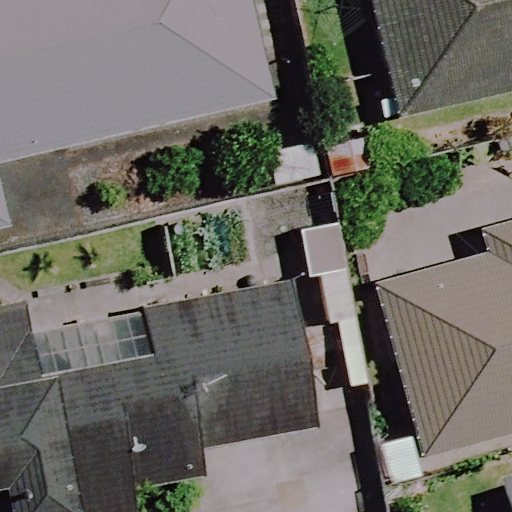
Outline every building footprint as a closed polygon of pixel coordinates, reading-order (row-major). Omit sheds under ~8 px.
[(0,0),(0,162),(259,107),(236,0),(0,0)] [(511,0),(364,0),(390,118),(511,91),(511,0)] [(511,208),(481,216),(492,259),(379,287),(419,450),(511,426),(511,208)] [(313,426),(285,288),(134,319),(15,344),(9,313),(0,315),(0,511),(150,511),(164,509),(154,458),(313,426)] [(471,511),(511,511),(511,490),(469,504),(471,511)]
